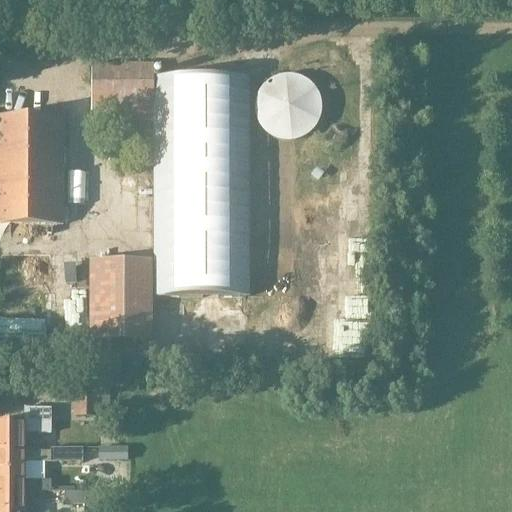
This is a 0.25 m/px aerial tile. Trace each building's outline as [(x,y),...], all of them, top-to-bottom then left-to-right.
[(14,34),(14,24),(0,24),(0,34),(14,34)] [(151,65),(91,65),(90,119),(156,120),(155,298),(243,298),(243,77),(151,77),(151,65)] [(283,143),(290,143),(297,141),(303,138),(308,134),(313,129),(316,123),(318,117),(319,110),(318,104),(317,99),(314,93),(311,89),(307,85),(302,82),(297,79),(291,78),(285,78),(280,78),(275,80),(270,82),(265,86),(261,89),(258,94),(256,99),(254,103),(254,110),(254,116),(257,124),(260,130),(265,135),(270,139),(276,141),(283,143)] [(0,224),(62,225),(62,118),(0,118),(0,224)] [(89,261),(89,342),(149,343),(150,261),(89,261)] [(73,389),(73,417),(98,417),(98,389),(73,389)] [(37,452),(37,433),(49,433),(49,409),(22,409),(22,423),(0,422),(0,452),(55,452),(55,448),(48,448),(48,452),(37,452)] [(0,481),(22,481),(22,462),(81,462),(81,448),(55,448),(55,452),(0,452),(0,481)] [(33,495),(35,491),(49,491),(49,481),(22,481),(0,481),(0,511),(20,511),(33,511),(33,495)] [(99,511),(100,493),(63,493),(63,505),(83,506),(83,511),(99,511)]
